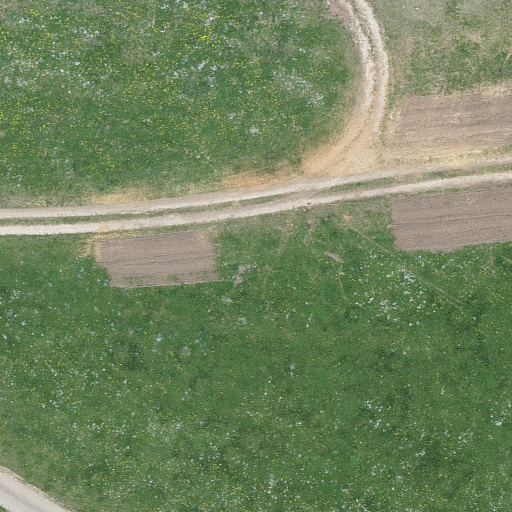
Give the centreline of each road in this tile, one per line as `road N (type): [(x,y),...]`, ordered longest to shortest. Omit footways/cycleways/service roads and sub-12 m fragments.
road 1 (track): [(0,220),(203,209),(511,165)]
road 2 (track): [(330,189),(365,125),(375,83),(351,0)]
